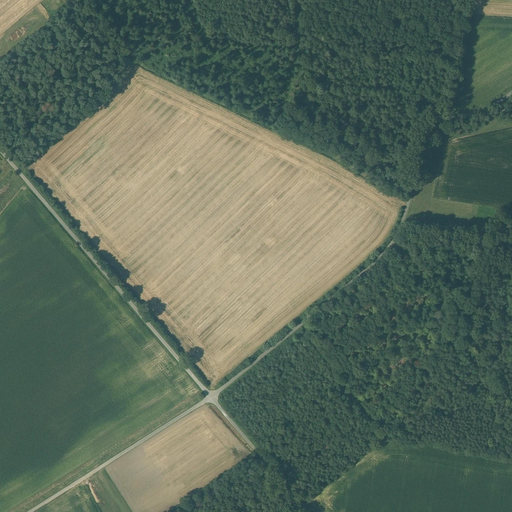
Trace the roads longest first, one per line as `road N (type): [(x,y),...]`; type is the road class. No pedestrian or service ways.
road 1 (unclassified): [(210,396),(386,252),(432,124),(472,114),(511,90)]
road 2 (unclassified): [(0,149),(210,396)]
road 3 (track): [(406,206),(212,108),(202,122)]
road 4 (unclassified): [(28,511),(210,396)]
road 5 (unclassified): [(210,396),(309,511)]
